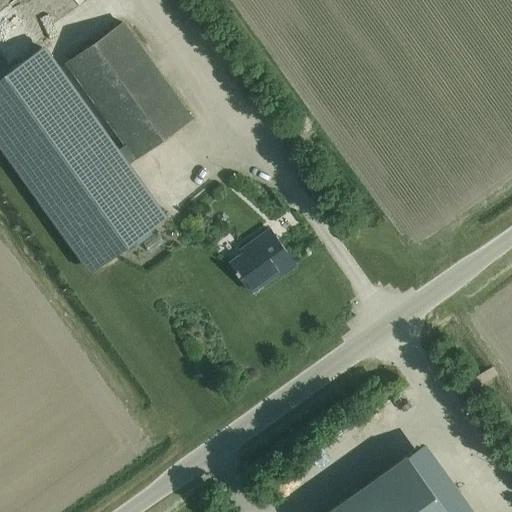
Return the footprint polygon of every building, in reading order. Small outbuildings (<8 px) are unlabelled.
[(52,21),(38,39),(47,46),(61,28),(52,21)] [(118,149),(111,139),(109,140),(125,164),(191,117),(123,22),(67,62),(126,144),(118,149)] [(164,218),(109,140),(42,47),(0,76),(0,140),(92,269),(164,218)] [(280,274),(295,264),(270,229),(241,250),(243,253),(231,262),(250,290),(278,271),(280,274)] [(449,511),(408,454),(326,511),(449,511)]
